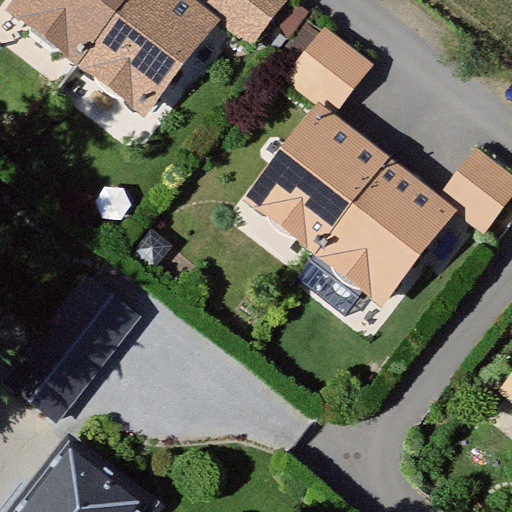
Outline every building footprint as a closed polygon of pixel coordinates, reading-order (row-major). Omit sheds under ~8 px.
[(235,23),(205,0),(14,0),(10,6),(159,121),(235,23)] [(465,213),(325,101),(247,198),(387,310),(465,213)] [(443,193),(495,228),(511,202),(511,161),(480,139),(443,193)] [(511,362),(491,392),(511,406),(511,362)] [(147,511),(157,500),(76,438),(18,511),(147,511)]
